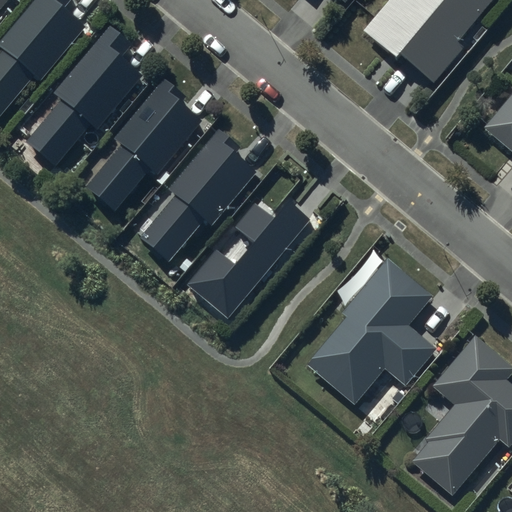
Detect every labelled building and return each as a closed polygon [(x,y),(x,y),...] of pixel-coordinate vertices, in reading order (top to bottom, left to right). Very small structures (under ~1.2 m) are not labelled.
[(0,0),(0,14),(11,0),(0,0)] [(0,61),(0,119),(1,120),(36,77),(44,83),(87,30),(67,13),(77,0),(42,0),(2,50),(6,54),(0,61)] [(401,59),(431,85),(460,51),(454,46),(492,0),(403,0),(398,7),(392,1),(363,35),(397,63),(401,59)] [(32,145),(60,168),(95,127),(102,132),(147,78),(125,59),(135,47),(116,32),(61,98),(67,104),(32,145)] [(90,193),(117,215),(152,172),(159,179),(205,123),(184,106),(189,101),(167,83),(117,144),(125,150),(90,193)] [(511,100),(486,133),(511,154),(511,100)] [(143,242),(173,266),(206,225),(213,231),(260,174),(238,156),(242,151),(223,135),(174,193),(180,198),(143,242)] [(190,287),(230,321),(315,221),(293,203),(276,222),(259,207),(238,232),(256,246),(237,268),(219,253),(190,287)] [(310,367),(358,407),(389,370),(409,387),(440,350),(413,327),(437,299),(391,261),(346,315),(350,319),(310,367)] [(416,467),(455,499),(502,442),(511,449),(511,387),(508,385),(511,380),(511,368),(478,341),(437,392),(458,409),(430,443),(433,446),(416,467)]
